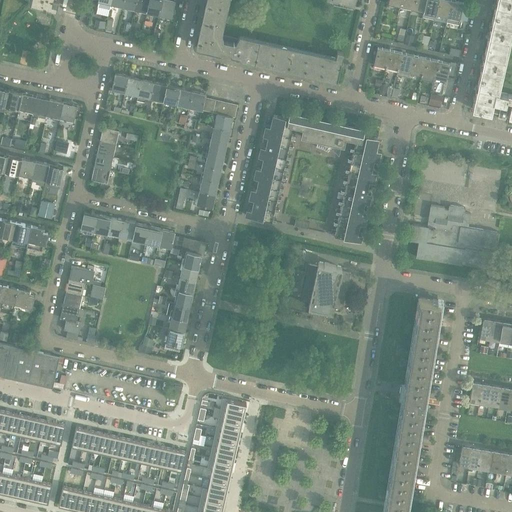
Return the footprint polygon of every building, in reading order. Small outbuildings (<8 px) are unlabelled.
[(31,0),(51,4),(51,7),(56,8),(57,5),(57,6),(58,0),(31,0)] [(110,9),(111,4),(112,0),(99,0),(98,6),(110,9)] [(136,0),(124,0),(123,6),(135,9),(136,0)] [(149,0),(136,0),(135,9),(147,12),(149,0)] [(162,0),(149,0),(147,12),(159,14),(162,0)] [(174,1),(170,0),(162,0),(159,14),(171,17),(174,1)] [(207,0),(200,35),(197,47),(220,53),(231,55),(337,79),(341,61),(341,60),(342,52),(337,51),(335,60),(239,38),(238,39),(235,39),(218,35),(225,0),(207,0)] [(413,0),(400,0),(400,6),(411,9),(413,0)] [(426,0),(413,0),(411,9),(424,12),(426,0)] [(438,0),(426,0),(424,12),(422,17),(434,19),(435,15),(438,0)] [(451,0),(450,0),(438,0),(435,15),(447,17),(451,0)] [(463,3),(451,0),(447,17),(446,22),(458,25),(463,3)] [(511,0),(496,0),(472,109),(491,113),(499,114),(499,111),(507,112),(506,116),(508,116),(508,117),(511,117),(511,95),(507,94),(496,92),(511,18),(511,0)] [(114,20),(96,18),(95,27),(113,29),(114,20)] [(424,37),(424,48),(441,48),(442,35),(437,35),(436,38),(424,37)] [(378,47),(374,64),(386,67),(390,50),(378,47)] [(390,50),(386,67),(398,70),(402,52),(390,50)] [(398,70),(397,74),(409,77),(410,72),(414,55),(402,52),(398,70)] [(414,55),(410,72),(422,75),(426,58),(414,55)] [(422,75),(421,80),(433,82),(434,78),(438,61),(426,58),(422,75)] [(438,61),(434,78),(446,81),(450,63),(438,61)] [(112,89),(125,92),(129,77),(116,73),(112,89)] [(141,79),(129,77),(125,92),(138,95),(141,79)] [(154,82),(141,79),(138,95),(137,100),(146,103),(148,102),(148,98),(151,98),(154,82)] [(151,98),(164,101),(167,85),(154,82),(151,98)] [(180,88),(167,85),(164,101),(176,104),(180,88)] [(0,110),(4,112),(6,106),(5,106),(9,90),(0,87),(0,110)] [(176,104),(189,107),(193,91),(180,88),(176,104)] [(9,90),(5,106),(6,106),(19,109),(22,93),(9,90)] [(206,94),(193,91),(189,107),(203,110),(205,97),(206,94)] [(22,93),(19,109),(32,112),(36,96),(22,93)] [(431,94),(429,104),(440,106),(442,96),(431,94)] [(36,96),(32,112),(39,113),(38,117),(45,119),(46,115),(49,99),(36,96)] [(49,99),(46,115),(59,118),(63,102),(49,99)] [(213,113),(216,113),(218,114),(221,101),(216,100),(213,113)] [(226,102),(221,101),(218,114),(223,115),(226,102)] [(63,102),(59,118),(73,121),(77,105),(63,102)] [(232,103),(226,102),(223,115),(229,116),(232,103)] [(232,103),(229,116),(232,117),(234,117),(237,104),(232,103)] [(216,113),(214,126),(229,130),(232,117),(229,116),(223,115),(218,114),(216,113)] [(290,113),(289,118),(288,125),(293,126),(303,128),(301,137),(318,140),(316,147),(321,148),(324,150),(328,152),(330,148),(340,151),(341,146),(344,146),(346,138),(356,140),(361,141),(363,135),(364,130),(359,129),(359,128),(354,127),(354,128),(348,127),(349,126),(343,124),(343,125),(338,124),(338,123),(333,122),(333,123),(321,121),(322,120),(316,118),(316,119),(311,118),(311,117),(306,116),(306,117),(300,116),(300,115),(295,114),(295,115),(290,113)] [(292,133),(293,126),(288,125),(289,118),(274,115),(271,127),(267,126),(266,131),(291,136),(294,137),(295,134),(292,133)] [(226,143),(229,130),(214,126),(211,139),(226,143)] [(100,141),(116,144),(119,131),(103,127),(100,141)] [(268,142),(289,147),(292,148),(293,144),(289,143),(291,136),(266,131),(264,136),(269,137),(268,142)] [(378,138),(363,135),(361,141),(356,140),(354,147),(351,146),(350,150),(353,150),(379,156),(380,151),(375,150),(378,138)] [(224,156),(226,143),(211,139),(208,152),(224,156)] [(100,141),(97,154),(113,157),(116,144),(100,141)] [(58,142),(55,153),(66,156),(69,145),(58,142)] [(287,154),(289,147),(268,142),(267,148),(262,147),(261,152),(286,158),(290,158),(291,155),(287,154)] [(378,161),(379,156),(353,150),(352,157),(348,156),(348,160),(351,161),(372,166),(373,160),(378,161)] [(208,152),(205,165),(221,169),(224,156),(208,152)] [(263,163),(284,168),(287,169),(288,165),(285,164),(286,158),(261,152),(260,157),(264,158),(263,163)] [(0,153),(0,169),(5,171),(9,155),(0,153)] [(97,154),(94,167),(110,170),(113,157),(97,154)] [(9,155),(5,171),(19,174),(22,158),(9,155)] [(114,156),(113,166),(120,167),(121,157),(114,156)] [(22,158),(19,174),(32,177),(36,161),(22,158)] [(32,177),(31,183),(44,186),(46,180),(49,164),(36,161),(32,177)] [(345,171),(349,171),(374,177),(375,172),(370,171),(372,166),(351,161),(349,168),(346,167),(345,171)] [(282,175),(284,168),(263,163),(262,169),(257,168),(256,173),(281,179),(285,179),(286,176),(282,175)] [(49,164),(46,180),(50,181),(49,186),(58,188),(60,183),(63,167),(49,164)] [(218,181),(221,169),(205,165),(203,178),(218,181)] [(110,184),(107,183),(110,170),(94,167),(91,180),(101,182),(100,187),(109,189),(110,184)] [(373,182),(374,177),(349,171),(347,178),(344,178),(343,181),(346,182),(367,187),(368,181),(373,182)] [(258,185),(279,189),(283,190),(283,186),(280,185),(281,179),(256,173),(255,178),(260,179),(258,185)] [(203,178),(200,191),(215,194),(218,181),(203,178)] [(340,192),(344,193),(369,198),(370,193),(366,192),(367,187),(346,182),(345,189),(341,188),(340,192)] [(278,196),(279,189),(258,185),(257,190),(253,189),(251,194),(277,200),(280,200),(281,197),(278,196)] [(212,207),(215,194),(200,191),(197,204),(212,207)] [(368,203),(369,198),(344,193),(342,199),(339,199),(338,202),(342,203),(362,208),(363,202),(368,203)] [(254,206),(274,210),(278,211),(279,207),(275,207),(277,200),(251,194),(250,199),(255,200),(254,206)] [(52,218),(56,202),(43,199),(39,214),(52,218)] [(336,213),(339,214),(364,219),(366,214),(361,213),(362,208),(342,203),(340,210),(337,209),(336,213)] [(427,227),(425,226),(413,224),(410,240),(418,241),(416,257),(462,265),(462,263),(493,268),(496,252),(495,252),(495,248),(496,248),(499,232),(468,227),(470,213),(464,212),(464,207),(449,205),(448,209),(444,209),(444,207),(430,205),(427,227)] [(273,217),(274,210),(254,206),(252,211),(248,210),(247,215),(251,216),(251,217),(272,221),(275,222),(276,218),(273,217)] [(94,230),(97,215),(84,212),(81,227),(94,230)] [(363,224),(364,219),(339,214),(338,220),(334,220),(333,223),(337,224),(358,229),(359,223),(363,224)] [(110,218),(97,215),(94,230),(107,233),(110,218)] [(16,222),(1,218),(0,222),(0,232),(13,236),(16,222)] [(123,220),(110,218),(107,233),(120,236),(123,220)] [(308,229),(309,222),(296,219),(294,226),(308,229)] [(133,239),(136,223),(123,220),(120,236),(133,239)] [(27,247),(29,239),(32,225),(16,222),(13,236),(12,243),(27,247)] [(149,226),(136,223),(133,239),(145,242),(149,226)] [(355,240),(355,239),(360,240),(361,235),(356,234),(358,229),(337,224),(335,231),(332,230),(331,234),(334,235),(355,240)] [(44,228),(32,225),(29,239),(27,247),(42,250),(43,244),(46,245),(49,233),(43,232),(44,228)] [(158,244),(162,229),(149,226),(145,242),(158,244)] [(175,232),(162,229),(158,244),(171,247),(174,235),(175,232)] [(184,237),(181,249),(186,251),(187,251),(190,239),(184,237)] [(195,240),(190,239),(187,251),(192,252),(195,240)] [(201,241),(195,240),(192,252),(198,253),(201,241)] [(198,253),(202,254),(204,255),(206,242),(201,241),(198,253)] [(187,251),(186,251),(183,264),(199,268),(202,254),(198,253),(192,252),(187,251)] [(144,257),(143,262),(166,265),(166,260),(144,257)] [(342,308),(350,273),(341,271),(342,268),(336,267),(337,266),(324,263),(324,264),(318,263),(318,265),(309,263),(301,299),(310,301),(309,306),(332,311),(334,306),(342,308)] [(199,268),(183,264),(180,277),(196,280),(199,268)] [(88,265),(87,269),(72,266),(69,279),(85,282),(85,283),(101,286),(102,282),(92,280),(94,271),(93,270),(94,266),(88,265)] [(290,292),(301,295),(306,271),(295,268),(290,292)] [(196,280),(180,277),(177,290),(193,293),(196,280)] [(69,279),(67,292),(82,295),(85,283),(85,282),(69,279)] [(18,288),(3,285),(0,296),(0,300),(14,304),(18,288)] [(30,291),(18,288),(14,304),(32,308),(35,296),(29,295),(30,291)] [(193,293),(177,290),(175,303),(190,306),(193,293)] [(67,292),(64,304),(79,308),(82,295),(67,292)] [(407,511),(442,305),(440,305),(440,302),(418,298),(383,511),(407,511)] [(190,306),(175,303),(170,301),(167,314),(172,315),(188,319),(190,306)] [(61,318),(66,319),(64,330),(79,333),(81,322),(76,321),(79,308),(64,304),(61,318)] [(188,319),(172,315),(169,328),(185,332),(188,319)] [(494,320),(484,318),(480,338),(490,339),(494,320)] [(503,322),(494,320),(490,339),(499,341),(503,322)] [(499,341),(509,342),(511,323),(503,322),(499,341)] [(95,341),(97,334),(94,334),(96,328),(91,326),(88,338),(95,341)] [(185,332),(169,328),(164,348),(179,351),(181,345),(182,345),(185,332)] [(141,351),(153,352),(154,337),(143,336),(141,351)] [(0,343),(0,375),(53,388),(60,356),(0,343)] [(183,384),(174,382),(172,390),(181,392),(183,384)] [(483,384),(473,382),(470,401),(480,403),(483,384)] [(492,385),(483,384),(480,403),(489,404),(492,385)] [(502,387),(492,385),(489,404),(499,406),(502,387)] [(511,388),(502,387),(499,406),(508,407),(511,388)] [(223,397),(220,408),(244,413),(246,403),(223,397)] [(220,408),(218,418),(242,423),(244,413),(220,408)] [(5,411),(1,430),(11,432),(15,413),(5,411)] [(15,413),(11,432),(21,435),(25,416),(15,413)] [(25,416),(21,435),(31,437),(35,418),(25,416)] [(35,418),(31,437),(41,439),(45,420),(35,418)] [(218,418),(216,428),(240,433),(242,423),(218,418)] [(45,420),(41,439),(51,441),(55,422),(45,420)] [(55,422),(51,441),(61,444),(66,425),(55,422)] [(76,427),(72,446),(82,448),(86,429),(76,427)] [(216,428),(214,438),(238,443),(240,433),(216,428)] [(86,429),(82,448),(92,450),(96,431),(86,429)] [(96,431),(92,450),(102,453),(106,434),(96,431)] [(106,434),(102,453),(112,455),(116,436),(106,434)] [(116,436),(112,455),(122,457),(126,438),(116,436)] [(126,438),(122,457),(132,459),(136,440),(126,438)] [(214,438),(212,448),(235,453),(238,443),(214,438)] [(136,440),(132,459),(142,461),(146,443),(136,440)] [(146,443),(142,461),(152,464),(156,445),(146,443)] [(156,445),(152,464),(162,466),(166,447),(156,445)] [(472,447),(463,446),(459,465),(469,466),(472,447)] [(166,447),(162,466),(172,468),(176,449),(166,447)] [(482,449),(472,447),(469,466),(478,468),(482,449)] [(212,448),(209,458),(233,463),(235,453),(212,448)] [(176,449),(172,468),(182,470),(186,451),(176,449)] [(478,468),(488,470),(491,450),(482,449),(478,468)] [(500,452),(491,450),(488,470),(497,471),(500,452)] [(497,471),(506,473),(510,454),(500,452),(497,471)] [(209,458),(207,468),(231,473),(233,463),(209,458)] [(207,468),(212,469),(210,479),(229,483),(231,473),(207,468)] [(2,473),(0,482),(0,491),(8,494),(12,475),(2,473)] [(12,475),(8,494),(18,496),(22,477),(12,475)] [(22,477),(18,496),(28,498),(32,479),(22,477)] [(32,479),(28,498),(38,500),(42,481),(32,479)] [(203,487),(226,493),(229,483),(210,479),(207,488),(203,487)] [(42,481),(38,500),(48,503),(52,484),(42,481)] [(63,486),(59,505),(69,507),(73,488),(63,486)] [(203,487),(200,497),(224,503),(226,493),(203,487)] [(73,488),(69,507),(79,510),(83,491),(73,488)] [(83,491),(79,510),(89,511),(93,493),(83,491)] [(93,493),(89,511),(99,511),(103,495),(93,493)] [(103,495),(99,511),(109,511),(113,497),(103,495)] [(113,497),(109,511),(120,511),(123,500),(113,497)] [(200,497),(198,507),(218,511),(222,511),(224,503),(200,497)] [(123,500),(120,511),(130,511),(133,502),(123,500)] [(133,502),(130,511),(141,511),(143,504),(133,502)]
